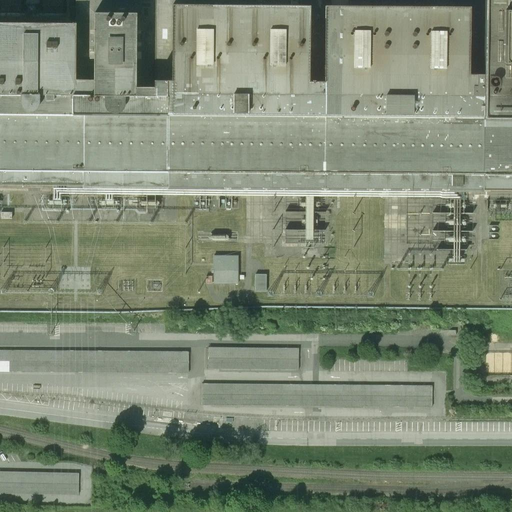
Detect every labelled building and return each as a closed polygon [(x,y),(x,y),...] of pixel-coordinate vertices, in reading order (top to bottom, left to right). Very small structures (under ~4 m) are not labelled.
[(511,0),(0,0),(0,17),(0,184),(511,189),(511,0)] [(211,283),(237,283),(238,254),(211,254),(211,283)] [(254,273),(254,290),(264,289),(264,273),(254,273)] [(298,370),(298,347),(206,346),(206,370),(298,370)] [(0,348),(0,371),(38,371),(41,368),(50,368),(53,381),(53,368),(59,366),(59,373),(63,376),(63,388),(66,388),(66,392),(85,387),(85,380),(80,376),(85,375),(86,366),(98,366),(95,370),(187,371),(187,350),(82,350),(82,354),(76,354),(76,363),(65,363),(62,367),(61,364),(55,364),(55,349),(0,348)] [(353,359),(353,371),(390,372),(390,359),(353,359)] [(431,406),(431,384),(200,383),(200,404),(259,405),(259,400),(296,400),(296,406),(312,406),(431,406)] [(81,475),(0,472),(0,494),(81,497),(81,475)]
